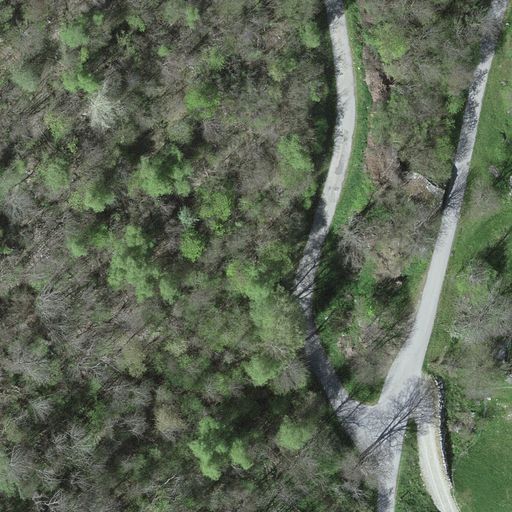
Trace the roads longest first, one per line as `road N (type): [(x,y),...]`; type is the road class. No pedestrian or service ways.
road 1 (residential): [(388,438),(352,419),(308,327),(307,261),(342,151),(346,112),(333,0)]
road 2 (residential): [(500,0),(429,304),(388,438)]
